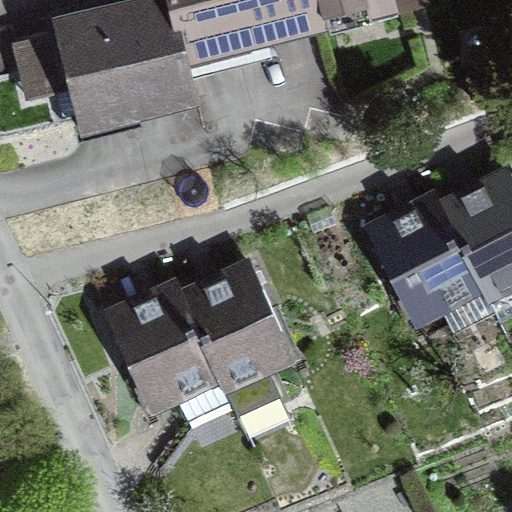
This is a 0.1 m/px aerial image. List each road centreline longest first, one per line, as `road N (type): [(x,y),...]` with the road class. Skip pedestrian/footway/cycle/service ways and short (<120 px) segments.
road 1 (residential): [(21,291),(511,127)]
road 2 (residential): [(21,291),(113,511)]
